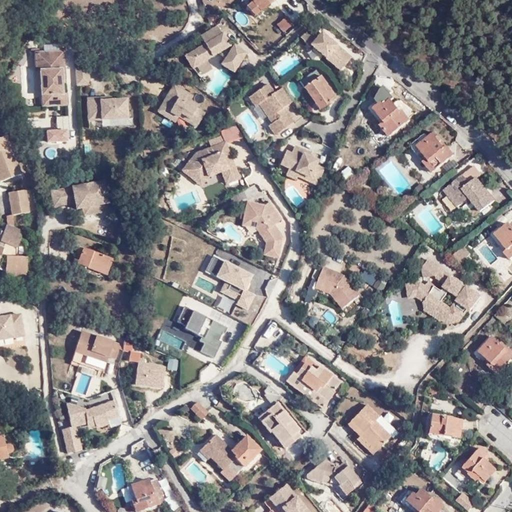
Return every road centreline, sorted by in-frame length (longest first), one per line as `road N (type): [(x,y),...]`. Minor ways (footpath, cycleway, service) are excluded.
road 1 (residential): [(72,477),(215,383),(242,355),(299,240),(258,168)]
road 2 (residential): [(511,177),(324,0)]
road 3 (residential): [(44,249),(50,397),(72,477)]
